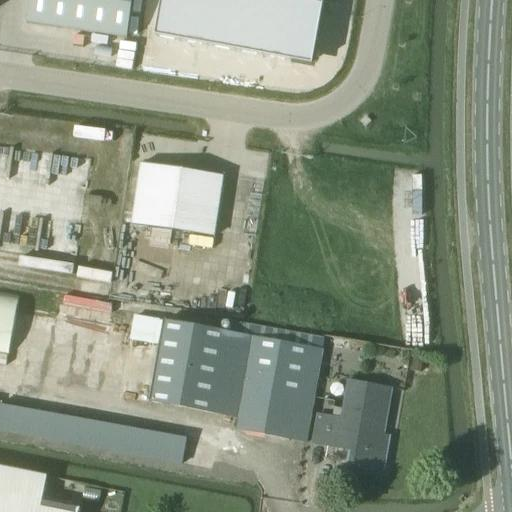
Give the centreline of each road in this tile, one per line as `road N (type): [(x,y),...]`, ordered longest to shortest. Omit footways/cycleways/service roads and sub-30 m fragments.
road 1 (unclassified): [(0,75),(316,115),(358,91),(382,0)]
road 2 (primary): [(511,444),(492,206),(495,0)]
